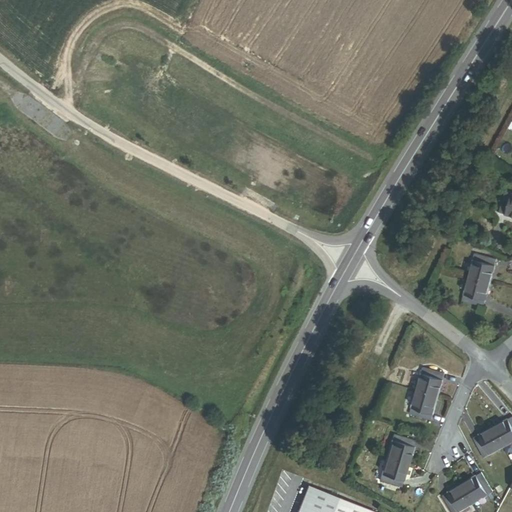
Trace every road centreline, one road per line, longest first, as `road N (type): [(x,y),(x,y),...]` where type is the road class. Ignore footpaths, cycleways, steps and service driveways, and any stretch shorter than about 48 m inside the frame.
road 1 (unclassified): [(349,261),(48,99),(0,59)]
road 2 (primary): [(349,261),(511,0)]
road 3 (primary): [(231,511),(349,261)]
road 4 (residential): [(349,261),(488,363)]
